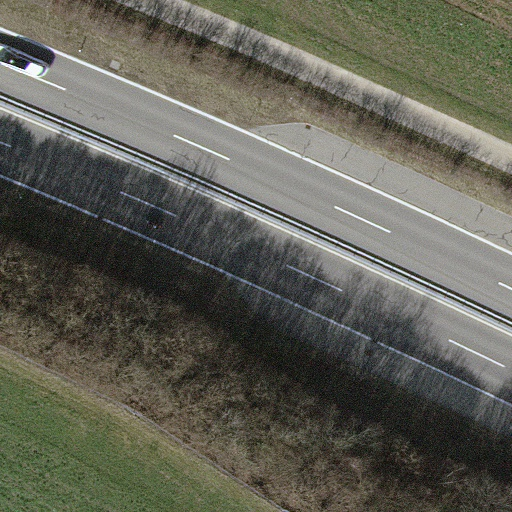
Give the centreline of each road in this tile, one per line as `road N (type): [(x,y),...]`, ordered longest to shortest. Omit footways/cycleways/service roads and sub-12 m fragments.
road 1 (trunk): [(0,142),(511,370)]
road 2 (trunk): [(511,290),(0,63)]
road 3 (track): [(139,0),(511,162)]
